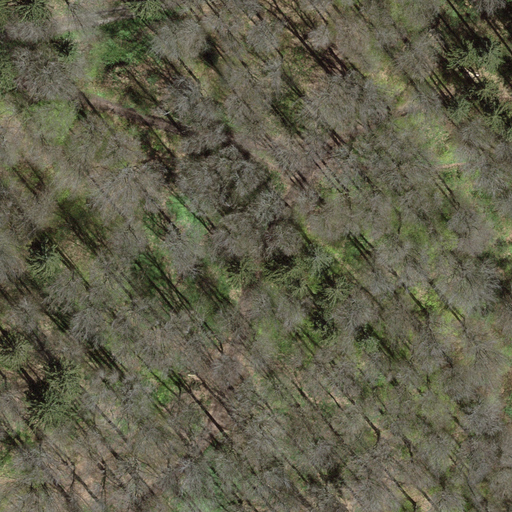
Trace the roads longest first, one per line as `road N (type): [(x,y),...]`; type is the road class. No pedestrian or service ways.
road 1 (track): [(0,40),(134,108),(218,136),(242,233),(247,312),(190,458),(127,511)]
road 2 (track): [(0,31),(174,0)]
